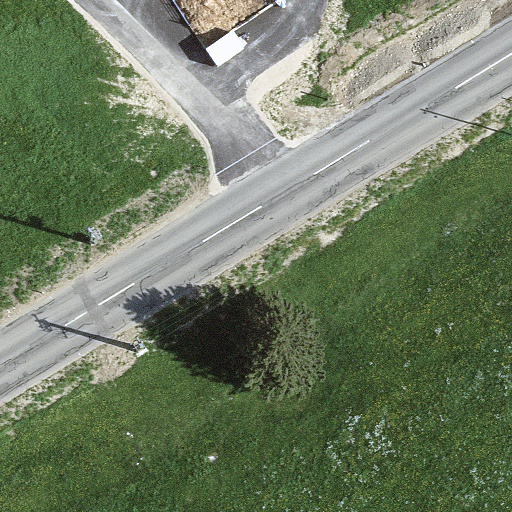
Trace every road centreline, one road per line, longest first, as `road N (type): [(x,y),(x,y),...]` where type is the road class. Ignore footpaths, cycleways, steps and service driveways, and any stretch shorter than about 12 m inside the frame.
road 1 (secondary): [(511,58),(0,371)]
road 2 (track): [(287,197),(94,0)]
road 3 (unknown): [(207,115),(286,32),(299,0)]
